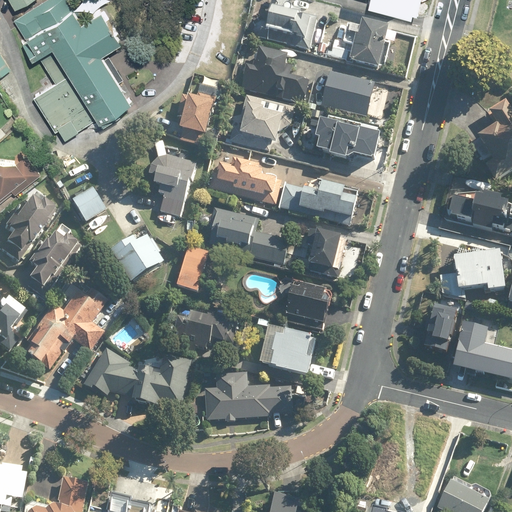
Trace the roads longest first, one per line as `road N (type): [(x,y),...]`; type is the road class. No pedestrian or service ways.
road 1 (residential): [(365,379),(348,417),(319,441),(243,462),(164,459),(0,398)]
road 2 (residential): [(456,0),(365,379)]
road 3 (residential): [(365,379),(511,418)]
